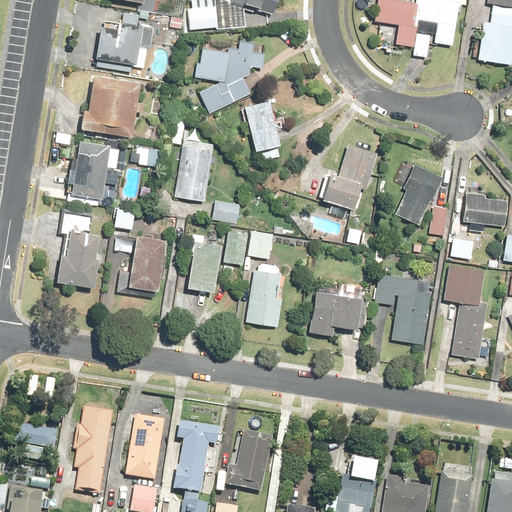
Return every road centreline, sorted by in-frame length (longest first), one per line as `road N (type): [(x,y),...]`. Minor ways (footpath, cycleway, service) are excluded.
road 1 (residential): [(511,415),(0,332)]
road 2 (residential): [(47,0),(0,278)]
road 3 (residential): [(472,116),(378,96),(338,57),(327,32),(327,0)]
